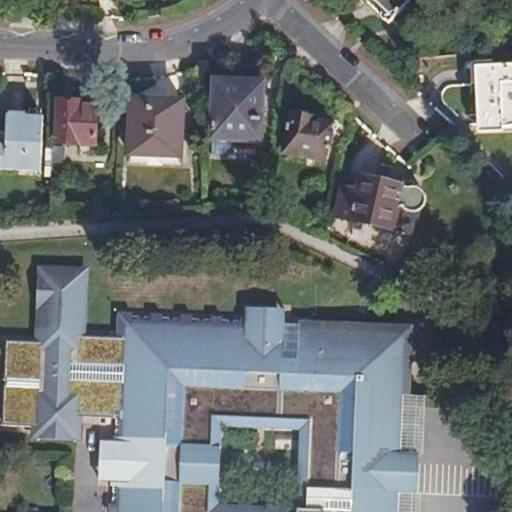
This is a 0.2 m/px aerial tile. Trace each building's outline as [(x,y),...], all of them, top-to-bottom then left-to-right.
[(369,0),(361,10),(385,33),(416,0),(369,0)] [(476,137),(511,136),(511,74),(474,76),(476,137)] [(255,84),(207,85),(208,142),(257,141),(255,84)] [(128,99),(126,153),(175,156),(177,102),(128,99)] [(58,105),(55,144),(92,146),(93,107),(58,105)] [(0,133),(0,153),(40,156),(42,124),(25,123),(26,117),(23,117),(23,113),(8,112),(7,116),(4,116),(3,133),(0,133)] [(289,116),(282,154),(321,162),(327,124),(289,116)] [(40,156),(0,153),(0,169),(39,173),(40,156)] [(341,195),(335,230),(392,239),(395,217),(403,211),(405,212),(408,213),(411,213),(415,212),(417,211),(419,209),(421,207),(422,205),(423,203),(423,201),(423,198),(421,195),(420,193),(418,191),(416,189),(413,188),(410,188),(407,189),(404,190),(362,183),(359,197),(341,195)] [(31,439),(82,441),(85,390),(79,390),(79,381),(80,364),(81,355),(86,355),(90,267),(40,264),(36,353),(42,353),(40,388),(34,388),(31,439)] [(249,308),(249,322),(287,324),(287,309),(249,308)] [(120,313),(118,366),(117,383),(116,412),(124,412),(129,317),(134,317),(134,313),(120,313)] [(249,322),(134,317),(129,317),(124,412),(116,412),(115,418),(119,418),(117,444),(123,444),(121,482),(115,481),(113,511),(354,511),(356,492),(400,494),(402,455),(408,329),(303,325),(287,324),(249,322)] [(402,455),(411,456),(417,326),(303,321),(303,325),(408,329),(402,455)] [(117,383),(118,366),(80,364),(79,381),(117,383)] [(123,444),(117,444),(102,443),(101,481),(115,481),(121,482),(123,444)] [(421,456),(411,456),(402,455),(400,494),(409,494),(419,495),(421,456)] [(407,511),(409,494),(400,494),(356,492),(354,511),(407,511)]
